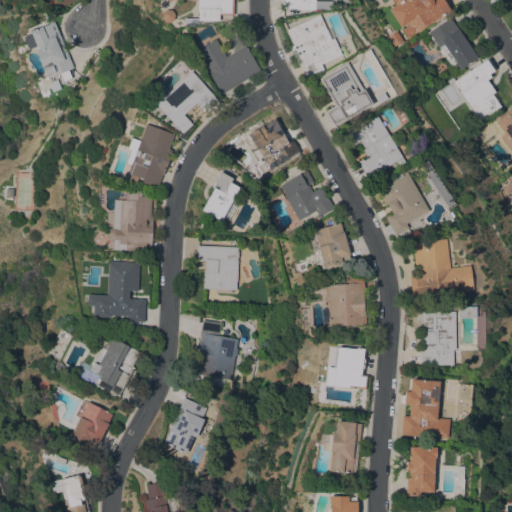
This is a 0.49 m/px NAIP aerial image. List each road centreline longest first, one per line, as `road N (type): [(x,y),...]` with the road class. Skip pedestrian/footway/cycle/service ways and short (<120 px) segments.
road 1 (residential): [(374,511),(389,294),(375,242),(261,39),(254,0)]
road 2 (residential): [(108,511),(118,459),(164,362),(180,176),(226,118),(284,84)]
